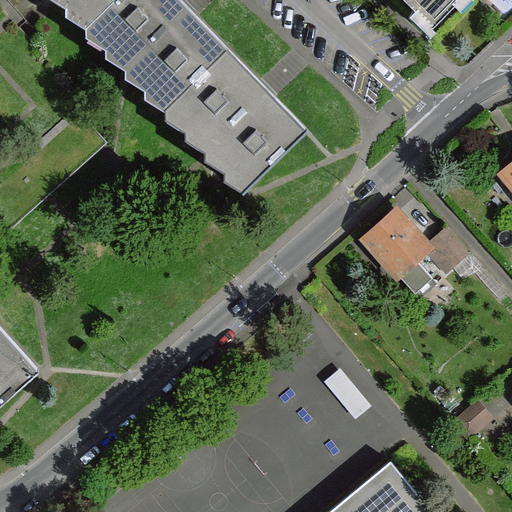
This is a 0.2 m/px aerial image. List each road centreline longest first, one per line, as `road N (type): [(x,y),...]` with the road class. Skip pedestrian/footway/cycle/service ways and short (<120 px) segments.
road 1 (residential): [(3,511),(441,126)]
road 2 (residential): [(307,0),(441,126)]
